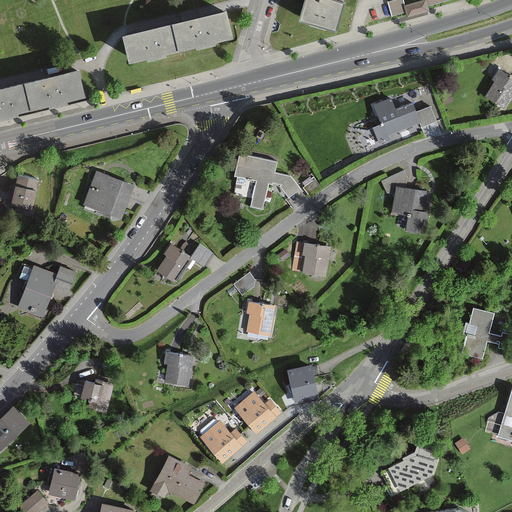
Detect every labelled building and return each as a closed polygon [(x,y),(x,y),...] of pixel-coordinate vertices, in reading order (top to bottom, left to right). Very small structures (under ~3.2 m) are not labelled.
[(344,0),(304,0),(300,16),(336,27),(344,0)] [(406,11),(404,4),(402,0),(388,0),(387,1),(391,15),(406,11)] [(426,6),(424,0),(417,0),(404,4),(406,11),(407,15),(416,12),(427,9),(426,6)] [(226,6),(172,19),(179,45),(197,42),(197,44),(216,40),(215,37),(232,33),(226,6)] [(172,19),(124,31),(130,58),(148,53),(149,56),(167,51),(166,48),(179,45),(172,19)] [(78,66),(24,78),(30,105),(49,101),(49,103),(68,99),(67,96),(84,92),(78,66)] [(511,73),(499,66),(492,77),(495,79),(485,94),(505,107),(511,96),(511,73)] [(24,78),(0,83),(0,114),(0,115),(19,111),(18,107),(30,105),(24,78)] [(395,105),(391,95),(372,103),(377,115),(379,122),(372,124),(379,142),(390,138),(388,133),(419,121),(421,121),(416,109),(412,99),(395,105)] [(431,103),(416,109),(421,121),(419,121),(421,126),(437,120),(431,103)] [(276,159),(240,150),(234,174),(257,179),(252,199),(251,205),(263,208),(268,186),(269,181),(278,183),(289,198),(302,188),(291,174),(274,169),(276,159)] [(387,191),(395,191),(396,183),(411,185),(405,169),(381,180),(387,191)] [(132,186),(97,173),(86,203),(120,216),(132,186)] [(38,179),(19,175),(12,204),(31,208),(38,179)] [(411,185),(396,183),(395,191),(392,209),(408,212),(406,227),(426,230),(429,209),(425,208),(428,187),(421,186),(411,185)] [(329,244),(304,240),(302,252),(305,253),(302,271),(326,275),(332,244),(329,244)] [(190,255),(191,254),(172,241),(164,251),(167,253),(156,268),(176,282),(193,257),(190,255)] [(214,252),(199,242),(191,254),(190,255),(193,257),(205,265),(214,252)] [(285,249),(278,254),(282,260),(289,254),(285,249)] [(465,258),(460,264),(466,269),(471,264),(465,258)] [(28,280),(29,281),(35,267),(25,263),(19,277),(28,280)] [(57,276),(52,289),(66,295),(75,271),(61,266),(57,276)] [(57,276),(35,267),(29,281),(28,280),(25,282),(23,287),(24,291),(25,291),(20,305),(43,314),(44,312),(43,312),(48,299),(48,300),(52,290),(52,289),(57,276)] [(249,271),(232,284),(241,295),(254,286),(255,279),(249,271)] [(276,303),(249,298),(246,311),(250,312),(246,330),(271,335),(276,303)] [(495,311),(474,305),(461,351),(482,357),(495,311)] [(510,333),(503,331),(498,347),(505,349),(510,333)] [(410,334),(401,350),(408,353),(416,337),(410,334)] [(194,354),(167,349),(165,361),(168,362),(165,381),(189,385),(194,354)] [(310,360),(287,366),(293,388),(296,402),(319,396),(310,360)] [(101,381),(85,377),(80,395),(90,397),(87,406),(106,411),(114,382),(102,379),(101,381)] [(265,401),(254,388),(234,405),(250,424),(257,432),(281,411),(270,397),(265,401)] [(511,389),(499,434),(511,437),(511,389)] [(15,406),(13,403),(0,415),(0,449),(30,421),(15,406)] [(231,430),(220,418),(200,435),(222,462),(248,440),(236,426),(231,430)] [(463,438),(457,441),(464,453),(470,449),(463,438)] [(389,468),(382,472),(392,494),(435,474),(443,448),(418,440),(416,449),(402,455),(403,458),(388,465),(389,468)] [(192,464),(169,452),(150,488),(164,496),(169,488),(195,501),(205,481),(188,472),(192,464)] [(81,471),(54,465),(50,485),(48,492),(75,497),(81,471)] [(36,511),(49,501),(38,489),(18,506),(23,511),(36,511)] [(135,511),(136,508),(102,500),(99,511),(135,511)]
